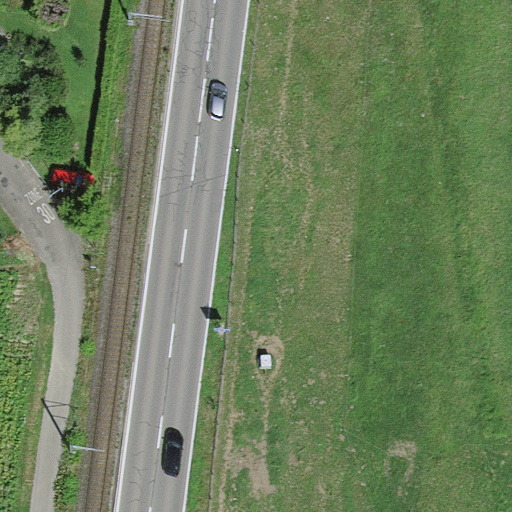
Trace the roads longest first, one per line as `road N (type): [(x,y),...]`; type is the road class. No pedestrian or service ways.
road 1 (primary): [(148,511),(213,0)]
road 2 (residential): [(36,511),(63,324),(53,246),(0,161)]
